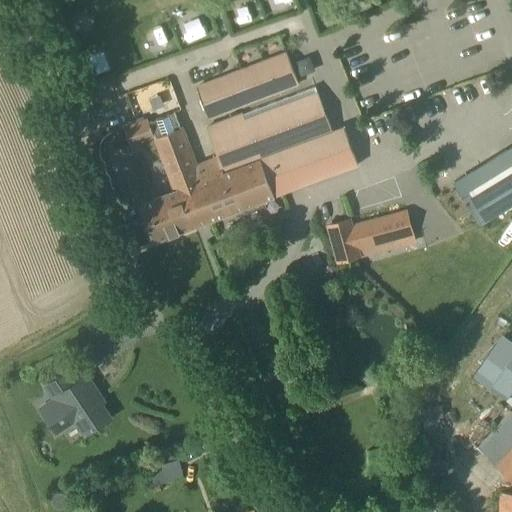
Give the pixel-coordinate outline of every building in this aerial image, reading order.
[(170,48),(164,27),(153,30),(150,19),(139,22),(148,54),(170,48)] [(312,61),(292,68),(288,57),(286,52),(197,87),(208,117),(298,83),(296,79),(316,72),(312,61)] [(218,156),(197,164),(203,180),(181,189),(195,226),(275,196),(274,195),(358,164),(343,127),(332,131),(315,86),(207,127),(218,156)] [(182,127),(180,128),(174,112),(150,121),(156,137),(154,138),(168,175),(197,164),(182,127)] [(481,225),(511,205),(511,146),(454,182),(481,225)] [(203,180),(197,164),(168,175),(174,191),(140,204),(154,242),(195,226),(181,189),(203,180)] [(361,256),(359,252),(353,229),(350,217),(327,224),(337,262),(361,256)] [(511,340),(503,334),(474,376),(508,399),(511,392),(511,340)] [(84,435),(112,417),(104,404),(105,403),(87,375),(73,383),(66,372),(44,387),(53,399),(57,406),(44,413),(56,432),(75,420),(84,435)] [(511,443),(493,463),(511,480),(511,443)] [(183,476),(178,461),(164,465),(162,461),(146,466),(153,492),(161,490),(159,484),(183,476)] [(511,511),(511,492),(502,492),(501,511),(511,511)]
